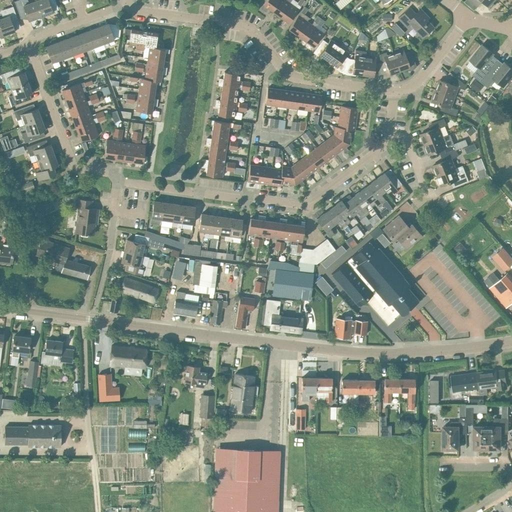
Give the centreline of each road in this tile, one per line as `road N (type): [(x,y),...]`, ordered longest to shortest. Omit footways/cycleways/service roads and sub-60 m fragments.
road 1 (residential): [(511,341),(374,353),(0,308)]
road 2 (residential): [(117,180),(305,206),(386,144),(388,133)]
road 3 (residential): [(126,3),(243,26),(294,77),(394,91)]
road 4 (residential): [(29,43),(73,168),(117,180)]
road 5 (track): [(278,511),(287,345)]
